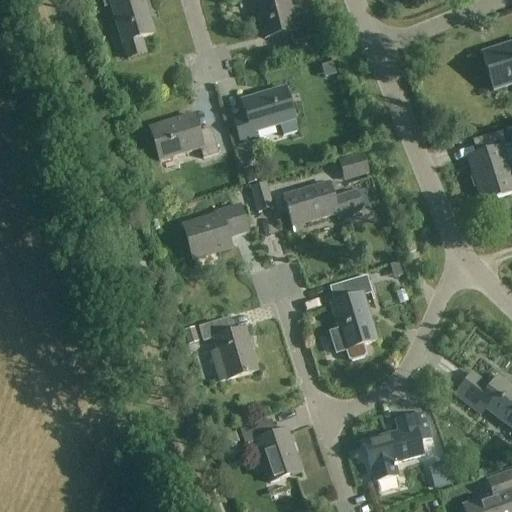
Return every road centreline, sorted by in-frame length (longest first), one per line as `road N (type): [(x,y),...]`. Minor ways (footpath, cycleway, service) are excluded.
road 1 (track): [(36,0),(204,511)]
road 2 (residential): [(460,261),(376,49)]
road 3 (residential): [(322,416),(392,384),(460,261)]
road 4 (residential): [(322,416),(277,272)]
road 5 (residential): [(376,49),(499,0)]
